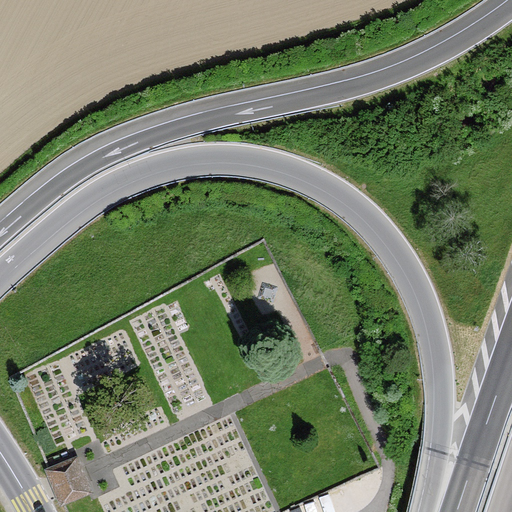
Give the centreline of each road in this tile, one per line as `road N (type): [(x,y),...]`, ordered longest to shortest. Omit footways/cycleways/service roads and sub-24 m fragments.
road 1 (motorway): [(0,271),(103,185),(182,156),(261,158),(330,184),(392,239),(433,318),(443,417),(431,511)]
road 2 (motorway): [(511,7),(387,77),(138,141),(81,169),(0,234)]
road 3 (motorway): [(511,351),(456,511)]
